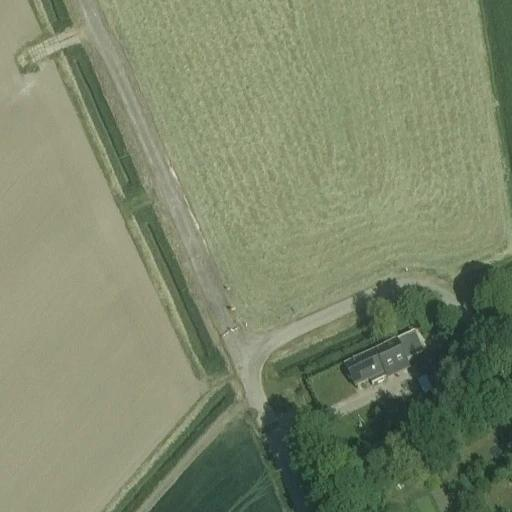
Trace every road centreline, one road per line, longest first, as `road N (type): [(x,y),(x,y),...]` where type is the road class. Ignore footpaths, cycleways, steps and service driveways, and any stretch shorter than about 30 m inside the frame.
road 1 (unclassified): [(238,355),(83,0)]
road 2 (unclassified): [(238,355),(407,286),(437,293),(478,328),(511,341)]
road 3 (unclassified): [(304,511),(238,355)]
